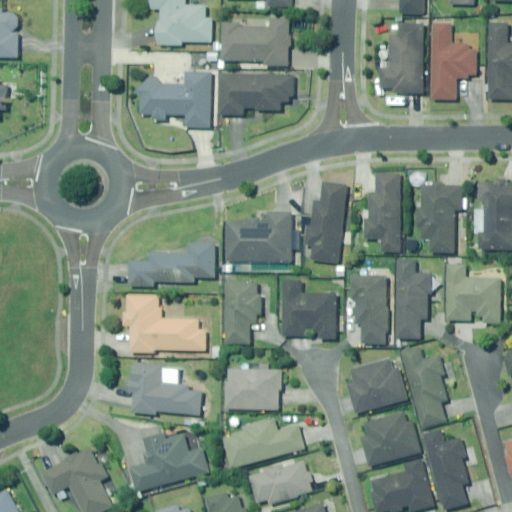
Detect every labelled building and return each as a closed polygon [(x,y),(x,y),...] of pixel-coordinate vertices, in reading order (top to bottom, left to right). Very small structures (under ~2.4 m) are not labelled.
[(187,0),(154,0),(155,10),(163,11),(161,46),(185,47),(185,43),(214,44),(215,20),(207,20),(208,8),(187,7),(187,0)] [(249,0),(259,0),(258,11),(270,12),(270,8),(294,9),(294,0),(249,0)] [(424,16),(425,0),(403,0),(403,15),(424,16)] [(23,21),(18,16),(0,15),(0,58),(21,60),(23,21)] [(261,19),(260,27),(226,25),(223,60),(267,63),(267,66),(290,68),(293,21),(282,20),(261,19)] [(511,45),(509,46),(510,24),(493,24),(492,100),(511,100),(511,45)] [(459,80),(473,80),(473,76),(479,76),(479,51),(471,51),(471,46),(454,46),(454,25),(436,25),(435,101),(458,101),(459,80)] [(426,26),(402,26),(402,38),(393,38),(393,70),(383,70),(383,89),(397,89),(397,94),(425,95),(426,26)] [(157,76),(141,91),(143,95),(142,116),(156,116),(156,125),(173,125),(173,116),(190,117),(190,129),(213,129),(214,73),(189,72),(188,86),(165,85),(157,76)] [(0,119),(4,120),(4,111),(11,111),(12,86),(5,86),(5,77),(0,76),(0,119)] [(295,103),(296,77),(223,76),(223,116),(248,117),(248,111),(286,111),(286,103),(295,103)] [(401,254),(404,176),(381,175),(381,195),(372,195),(371,221),(368,221),(368,240),(384,241),(383,253),(401,254)] [(511,183),(483,182),(481,203),(488,203),(485,250),(511,251),(511,183)] [(347,186),(324,184),(323,204),(316,203),(315,227),(310,227),(309,247),(316,247),(315,262),(342,264),(347,186)] [(465,212),(465,188),(425,187),(424,209),(420,209),(419,229),(424,229),(424,240),(433,240),(432,253),(456,254),(457,211),(465,212)] [(294,263),(294,214),(264,214),(264,222),(231,222),(231,263),(294,263)] [(216,279),(217,245),(192,244),(192,255),(155,254),(155,263),(131,263),(131,288),(158,288),(158,283),(198,284),(198,279),(216,279)] [(422,318),(431,319),(432,294),(434,294),(434,276),(419,276),(419,263),(399,263),(398,340),(422,340),(422,318)] [(474,322),(475,314),(479,314),(479,318),(485,318),(485,324),(502,325),(503,280),(468,279),(469,265),(449,265),(447,321),(474,322)] [(388,346),(390,277),(348,276),(347,300),(358,301),(357,325),(365,325),(364,345),(388,346)] [(305,283),(286,282),(284,338),(337,340),(339,296),(305,295),(305,283)] [(260,315),(263,315),(263,296),(258,296),(258,284),(229,283),(227,345),(252,346),(252,326),(260,326),(260,315)] [(162,298),(130,297),(129,314),(126,314),(126,327),(133,327),(132,354),(158,355),(158,351),(209,353),(210,331),(203,331),(204,321),(161,319),(162,298)] [(427,362),(423,349),(406,353),(426,429),(448,424),(443,403),(451,401),(440,358),(427,362)] [(395,372),(393,362),(354,372),(357,385),(351,387),(358,415),(410,401),(402,370),(395,372)] [(201,428),(202,417),(204,393),(190,392),(191,387),(165,385),(166,367),(139,364),(137,381),(135,381),(134,396),(137,396),(135,414),(160,416),(160,413),(185,415),(184,426),(201,428)] [(283,411),(284,370),(229,369),(228,410),(283,411)] [(424,454),(413,412),(367,424),(370,438),(364,439),(371,467),(424,454)] [(281,432),(277,420),(235,431),(236,437),(226,440),(233,470),(306,450),(300,427),(281,432)] [(450,444),(447,432),(427,436),(446,511),(469,506),(464,486),(471,484),(466,462),(468,461),(463,441),(450,444)] [(162,442),(161,436),(145,441),(151,464),(133,469),(139,493),(210,474),(204,450),(193,453),(189,435),(162,442)] [(43,475),(54,497),(57,495),(61,502),(70,497),(67,491),(72,488),(83,511),(107,511),(114,509),(102,483),(111,479),(104,465),(100,467),(92,451),(43,475)] [(375,494),(379,511),(391,511),(395,511),(394,511),(407,511),(406,508),(413,507),(413,511),(420,511),(437,508),(426,461),(407,466),(409,473),(376,481),(379,493),(375,494)] [(313,485),(316,484),(313,472),(310,472),(307,462),(290,467),(288,463),(264,470),(265,474),(252,478),(260,505),(268,503),(269,507),(316,493),(313,485)] [(20,511),(10,492),(0,497),(0,511),(20,511)] [(230,502),(228,494),(209,500),(212,511),(248,511),(244,498),(230,502)]
